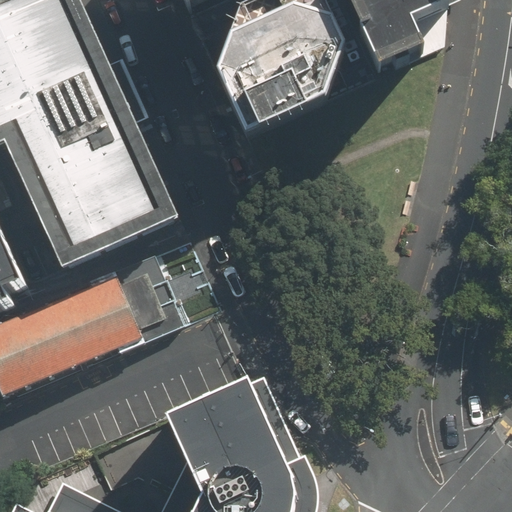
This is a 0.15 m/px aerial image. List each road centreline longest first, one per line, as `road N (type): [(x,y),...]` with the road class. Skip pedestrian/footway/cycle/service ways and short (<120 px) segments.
road 1 (residential): [(127,0),(305,386)]
road 2 (tertiary): [(511,21),(482,192),(449,305)]
road 3 (tertiary): [(449,305),(463,439),(488,478),(511,495)]
road 4 (tertiary): [(396,461),(411,386),(449,305)]
road 5 (tertiary): [(511,507),(423,503),(396,461)]
road 6 (residential): [(396,461),(327,423),(305,386)]
